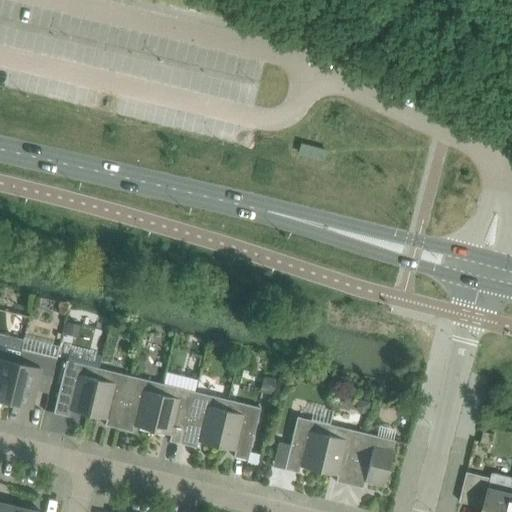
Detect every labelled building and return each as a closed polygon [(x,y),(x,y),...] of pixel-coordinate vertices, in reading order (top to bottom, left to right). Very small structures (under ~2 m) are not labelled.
[(215,0),(214,5),(223,9),(226,0),(215,0)] [(65,322),(62,332),(75,335),(77,325),(78,323),(65,320),(65,322)] [(0,346),(0,399),(8,401),(20,351),(0,346)] [(47,392),(55,360),(20,351),(8,401),(23,405),(24,399),(32,402),(35,389),(47,392)] [(137,352),(134,364),(142,366),(145,354),(137,352)] [(75,411),(87,414),(98,367),(66,360),(53,412),(67,416),(69,407),(75,409),(75,411)] [(104,425),(118,428),(131,375),(98,367),(87,414),(100,417),(100,415),(107,416),(104,425)] [(139,427),(151,430),(163,383),(131,375),(118,428),(131,431),(133,423),(139,424),(139,427)] [(262,375),(258,390),(270,393),(274,378),(262,375)] [(169,440),(182,444),(195,391),(163,383),(151,430),(164,433),(165,431),(171,432),(169,440)] [(203,442),(216,445),(227,399),(195,391),(182,444),(196,447),(198,439),(204,440),(203,442)] [(406,394),(397,399),(402,408),(411,403),(406,394)] [(357,398),(355,405),(359,411),(366,413),(370,401),(357,398)] [(227,399),(216,445),(229,448),(229,446),(235,448),(233,456),(247,460),(260,407),(227,399)] [(306,467),(318,470),(330,424),(297,416),(284,469),(298,472),(300,464),(306,465),(306,467)] [(335,481),(349,484),(362,432),(330,424),(318,470),(331,473),(331,471),(338,473),(335,481)] [(494,434),(484,431),(481,441),(481,442),(492,444),(494,434)] [(362,432),(349,484),(362,488),(364,479),(370,481),(370,483),(383,486),(394,440),(362,432)] [(511,476),(468,466),(461,496),(485,502),(483,507),(482,511),(505,511),(511,491),(511,485),(511,476)] [(0,511),(18,511),(19,507),(0,501),(0,511)]
